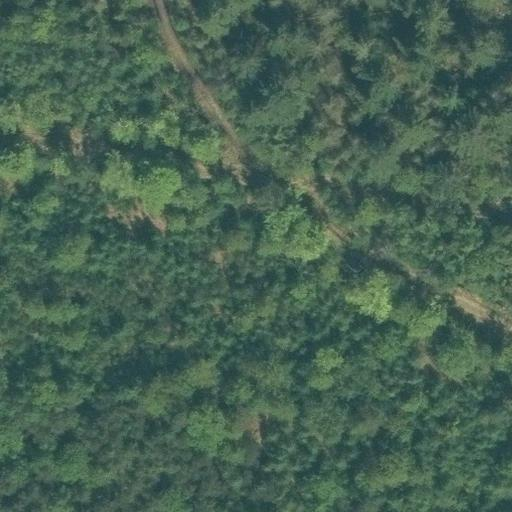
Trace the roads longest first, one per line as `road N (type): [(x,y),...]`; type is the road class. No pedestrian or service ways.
road 1 (track): [(511,196),(396,188),(0,124)]
road 2 (track): [(511,334),(263,166),(192,59),(170,0)]
